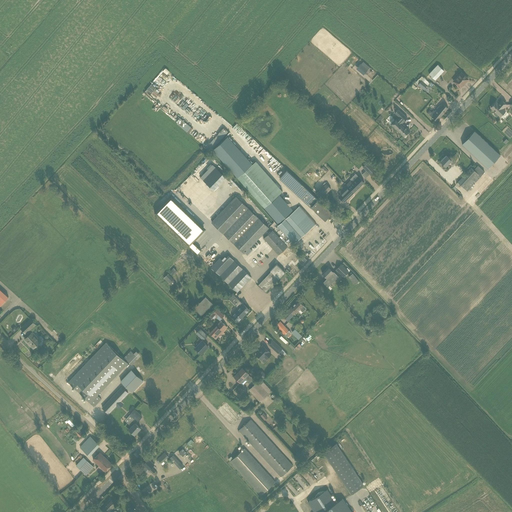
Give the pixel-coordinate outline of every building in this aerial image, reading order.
[(360,64),(358,67),(365,73),(368,70),(360,64)] [(435,80),(444,71),(437,65),(428,74),(435,80)] [(468,79),(461,72),(453,81),(460,88),(468,79)] [(423,78),(418,85),(424,90),(425,90),(427,92),(430,88),(428,86),(430,83),(423,78)] [(130,106),(139,97),(135,92),(125,102),(130,106)] [(505,103),(502,100),(498,104),(496,102),(490,107),(494,111),(495,112),(494,114),(496,116),(498,114),(500,116),(505,111),(503,109),(503,108),(506,104),(505,103)] [(434,112),(433,111),(432,113),(429,110),(427,113),(437,121),(448,108),(444,105),(443,104),(441,106),(439,105),(434,112)] [(393,118),(388,123),(391,125),(393,127),(404,137),(410,131),(401,122),(403,120),(404,122),(407,118),(398,109),(395,113),(399,116),(395,120),(393,118)] [(232,128),(244,139),(249,134),(236,123),(232,128)] [(488,168),(500,155),(474,131),(462,144),(488,168)] [(227,137),(213,150),(238,178),(252,164),(227,137)] [(450,159),(446,155),(440,161),(446,166),(450,162),(452,164),(455,161),(452,158),(450,159)] [(252,164),(238,178),(265,207),(279,194),(283,191),(256,160),(252,164)] [(368,162),(363,167),(369,174),(374,169),(368,162)] [(457,182),(467,191),(485,172),(478,165),(476,167),(474,165),(473,166),(471,165),(468,168),(469,170),(457,182)] [(214,190),(226,177),(215,168),(203,180),(214,190)] [(287,170),(280,178),(315,210),(325,220),(332,213),(287,170)] [(351,180),(346,185),(354,193),(364,182),(359,177),(356,174),(350,179),(351,180)] [(321,198),(331,189),(326,183),(316,193),(321,198)] [(338,196),(340,199),(344,202),(354,193),(346,185),(339,192),(341,194),(338,196)] [(279,194),(265,207),(298,244),(313,231),(279,194)] [(171,195),(154,212),(197,254),(201,250),(192,242),(202,232),(203,226),(171,195)] [(268,228),(236,197),(211,222),(244,253),(268,228)] [(20,217),(30,225),(38,215),(29,207),(20,217)] [(14,224),(0,239),(0,260),(25,233),(14,224)] [(272,229),(262,238),(278,254),(287,246),(272,229)] [(29,237),(0,269),(0,281),(4,285),(39,246),(29,237)] [(19,298),(53,259),(43,250),(8,289),(19,298)] [(223,261),(220,258),(211,267),(237,292),(251,277),(228,255),(223,261)] [(258,285),(266,292),(265,291),(278,278),(278,279),(285,272),(276,264),(270,271),(271,272),(264,279),(264,280),(259,285),(258,284),(258,285)] [(341,264),(336,269),(343,277),(348,272),(341,264)] [(328,287),(330,290),(332,288),(329,285),(338,276),(334,272),(333,272),(331,271),(328,267),(322,273),(326,277),(327,278),(323,282),(328,287)] [(353,273),(348,277),(354,285),(359,281),(353,273)] [(168,274),(164,278),(169,284),(174,279),(168,274)] [(53,321),(84,287),(74,278),(39,317),(48,325),(46,327),(51,332),(53,330),(57,334),(64,326),(69,331),(98,300),(88,291),(57,325),(53,321)] [(9,297),(0,288),(0,305),(0,306),(9,297)] [(232,315),(234,318),(238,321),(249,309),(243,304),(239,301),(239,300),(233,295),(229,299),(237,307),(238,306),(239,307),(232,315)] [(213,304),(206,297),(194,309),(201,316),(208,309),(209,310),(213,306),(212,305),(213,304)] [(283,316),(286,320),(287,321),(296,311),(296,312),(299,309),(303,312),(306,308),(298,300),(283,316)] [(224,315),(220,312),(221,311),(217,308),(210,315),(214,318),(216,316),(220,320),(224,315)] [(35,324),(31,319),(21,328),(25,333),(26,333),(28,336),(25,339),(33,348),(41,341),(32,332),(33,331),(31,329),(35,324)] [(209,332),(212,335),(216,338),(227,327),(220,321),(209,332)] [(275,325),(279,329),(284,335),(285,334),(288,337),(291,334),(290,334),(291,333),(280,321),(275,325)] [(207,336),(200,329),(196,333),(203,340),(207,336)] [(303,336),(295,329),(292,332),(299,339),(303,336)] [(272,339),(268,343),(275,350),(278,353),(282,349),(279,346),(272,339)] [(195,348),(197,350),(201,354),(208,346),(202,340),(195,348)] [(105,342),(68,382),(94,407),(101,399),(97,395),(128,363),(105,342)] [(257,357),(260,360),(261,359),(264,357),(266,359),(271,354),(269,351),(262,345),(259,348),(260,349),(256,354),(258,356),(257,357)] [(132,365),(138,358),(130,351),(124,357),(132,365)] [(234,377),(238,380),(243,385),(247,381),(249,383),(253,379),(251,376),(250,377),(248,374),(242,368),(234,377)] [(132,393),(143,380),(131,369),(120,381),(132,393)] [(258,382),(249,390),(259,402),(271,391),(263,382),(260,384),(258,382)] [(121,388),(104,406),(100,409),(106,415),(127,393),(121,388)] [(132,417),(128,422),(132,426),(129,429),(134,435),(141,428),(135,423),(136,422),(138,420),(141,416),(134,410),(131,413),(129,415),(130,415),(132,417)] [(292,465),(250,418),(238,429),(279,477),(292,465)] [(80,447),(89,456),(99,445),(90,436),(80,447)] [(324,452),(352,493),(364,485),(336,443),(324,452)] [(162,447),(155,453),(158,456),(165,450),(162,447)] [(182,448),(178,451),(182,456),(186,453),(182,448)] [(244,448),(230,461),(261,495),(275,482),(244,448)] [(112,464),(100,452),(93,459),(105,471),(112,464)] [(157,459),(161,463),(168,456),(165,453),(157,459)] [(173,455),(170,458),(176,465),(179,469),(183,466),(179,462),(173,455)] [(93,467),(83,457),(76,465),(86,475),(93,467)] [(154,464),(148,458),(143,464),(145,466),(143,467),(143,469),(145,471),(147,471),(148,469),(155,476),(157,473),(151,467),(154,464)] [(310,485),(315,481),(311,477),(306,481),(310,485)] [(350,511),(342,499),(336,503),(330,494),(330,495),(329,493),(328,492),(326,492),(324,491),(323,491),(321,491),(319,492),(318,493),(316,494),(315,496),(315,497),(308,502),(314,511),(350,511)] [(108,511),(116,511),(117,511),(116,511),(115,511),(114,511),(113,511),(111,509),(116,505),(110,499),(104,505),(110,511),(108,511)]
